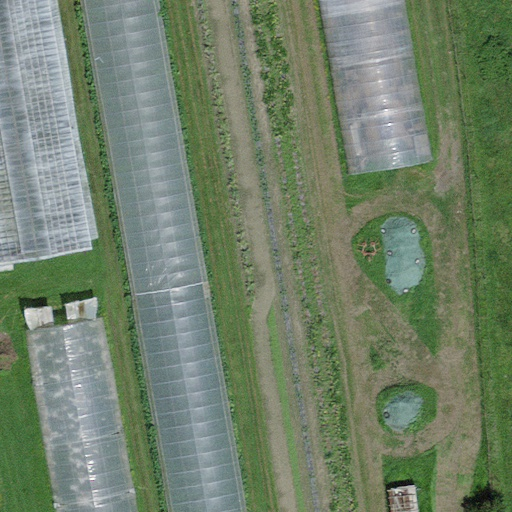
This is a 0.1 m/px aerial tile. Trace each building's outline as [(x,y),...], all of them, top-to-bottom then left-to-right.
[(0,0),(0,256),(90,245),(58,0),(0,0)] [(216,320),(166,0),(94,0),(145,331),(216,320)] [(412,0),(329,0),(353,169),(435,157),(412,0)] [(41,324),(68,511),(142,511),(114,313),(41,324)] [(214,511),(211,494),(179,499),(181,511),(214,511)]
